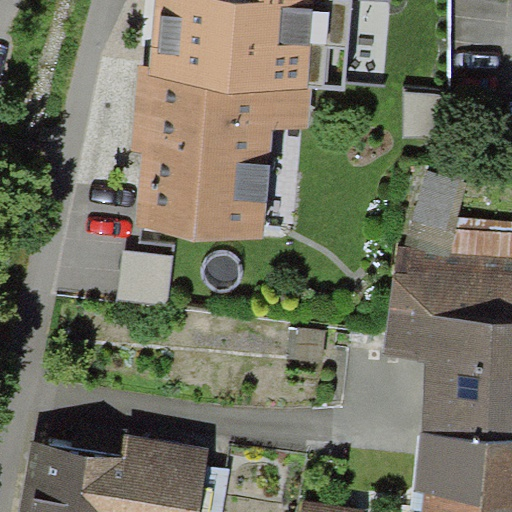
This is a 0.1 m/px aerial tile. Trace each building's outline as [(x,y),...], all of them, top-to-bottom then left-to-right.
[(349,0),(154,0),(150,64),(149,77),(309,91),(343,92),(349,0)] [(306,130),(309,91),(149,77),(150,64),(136,63),(128,153),(141,154),(135,227),(263,239),(273,128),(306,130)] [(447,95),(405,92),(402,137),(444,140),(447,95)] [(426,171),(404,248),(449,252),(467,181),(426,171)] [(404,248),(397,247),(384,353),(423,361),(421,433),(511,437),(511,258),(449,252),(404,248)] [(28,510),(27,511),(188,511),(189,509),(206,511),(218,511),(227,465),(117,446),(121,426),(76,418),(72,442),(43,437),(37,474),(21,472),(15,507),(28,510)] [(511,511),(511,437),(421,433),(413,488),(424,488),(422,511),(511,511)] [(304,498),(302,511),(363,511),(364,506),(304,498)]
